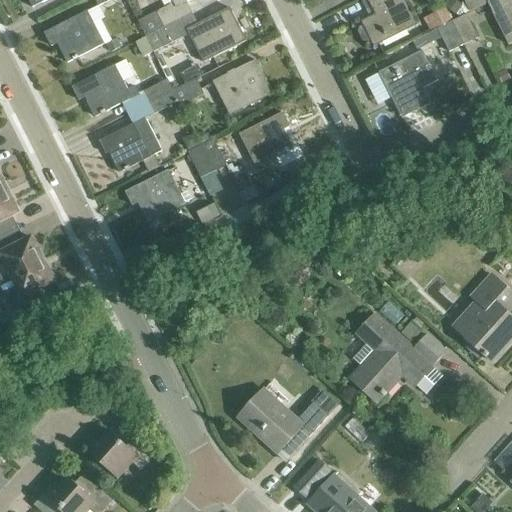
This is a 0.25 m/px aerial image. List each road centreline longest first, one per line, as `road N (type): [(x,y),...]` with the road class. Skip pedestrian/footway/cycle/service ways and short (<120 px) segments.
road 1 (residential): [(214,491),(0,53)]
road 2 (residential): [(499,105),(368,163),(283,0)]
road 3 (residential): [(0,506),(87,413)]
